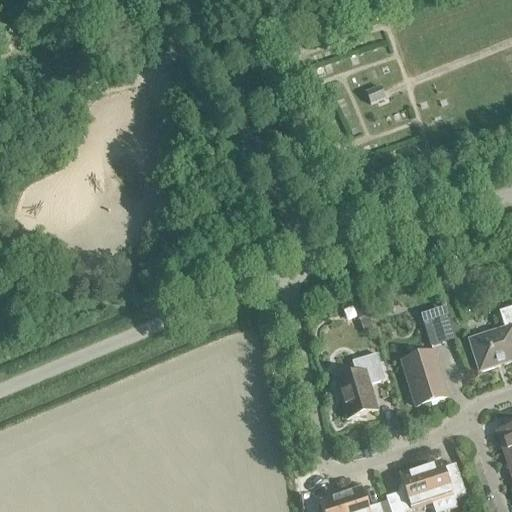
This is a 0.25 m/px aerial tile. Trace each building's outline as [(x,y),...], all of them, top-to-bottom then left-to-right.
[(365,94),(369,107),(385,101),(380,88),(365,94)] [(468,343),(479,374),(511,363),(511,309),(498,314),(504,331),(468,343)] [(422,325),(430,349),(454,341),(447,317),(422,325)] [(401,364),(415,409),(446,399),(432,354),(401,364)] [(334,384),(346,422),(377,413),(369,388),(384,383),(376,356),(351,364),(355,377),(334,384)] [(502,456),(511,453),(511,428),(495,434),(502,456)] [(509,478),(511,477),(511,453),(502,456),(509,478)] [(420,471),(431,506),(433,511),(450,511),(456,510),(454,503),(465,499),(458,476),(446,480),(441,464),(420,471)] [(413,511),(431,506),(420,471),(398,478),(404,494),(385,500),(389,511),(413,511)] [(340,497),(344,511),(380,511),(379,507),(367,511),(361,490),(340,497)] [(344,511),(340,497),(319,504),(321,511),(344,511)]
